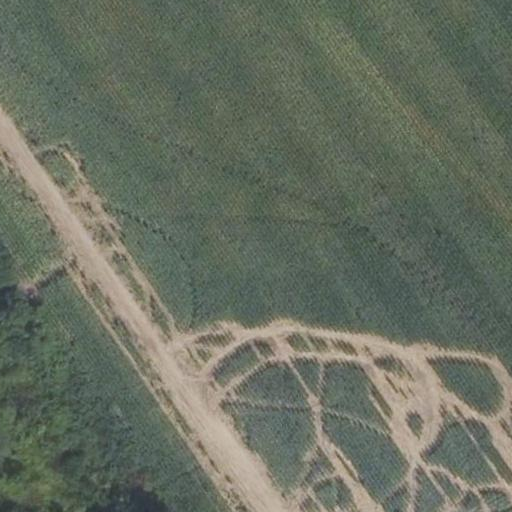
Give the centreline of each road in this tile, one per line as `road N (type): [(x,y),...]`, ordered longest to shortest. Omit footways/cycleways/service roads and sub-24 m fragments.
road 1 (track): [(0,140),(262,511)]
road 2 (track): [(0,310),(23,511)]
